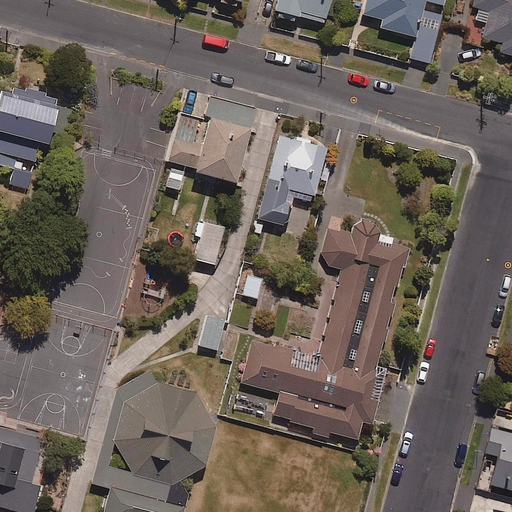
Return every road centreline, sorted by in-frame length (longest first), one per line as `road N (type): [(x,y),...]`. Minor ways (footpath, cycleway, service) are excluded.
road 1 (residential): [(511,141),(0,4)]
road 2 (residential): [(416,511),(511,165)]
